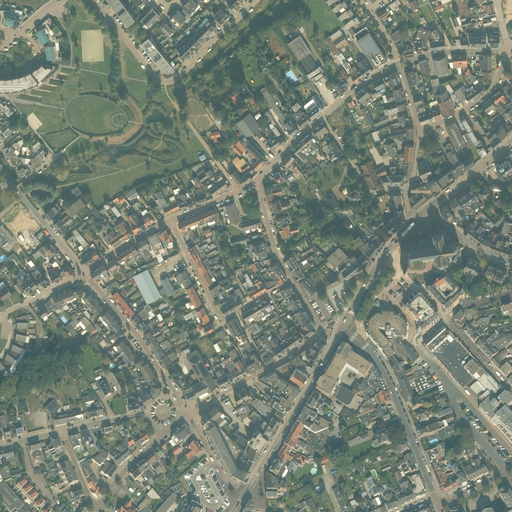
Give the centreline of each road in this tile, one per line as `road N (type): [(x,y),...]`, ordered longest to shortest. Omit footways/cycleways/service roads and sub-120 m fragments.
road 1 (residential): [(189,414),(321,329),(291,279)]
road 2 (residential): [(169,220),(220,321),(291,279)]
road 3 (residential): [(189,414),(83,271)]
road 4 (secondary): [(247,492),(334,346)]
road 5 (residential): [(435,498),(385,374),(364,346)]
road 6 (residential): [(322,116),(370,191),(405,186)]
road 7 (residential): [(165,84),(256,0)]
road 8 (residential): [(507,51),(487,93),(419,129)]
